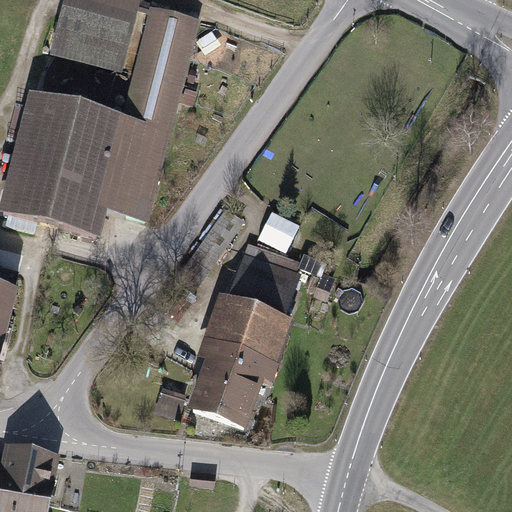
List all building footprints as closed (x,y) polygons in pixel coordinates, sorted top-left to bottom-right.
[(140,0),(62,0),(49,56),(121,75),(140,0)] [(199,23),(151,10),(123,120),(28,95),(0,202),(0,215),(100,242),(108,214),(147,224),(199,23)] [(192,71),(188,82),(194,84),(198,72),(192,71)] [(198,94),(185,90),(181,104),(193,108),(198,94)] [(174,282),(194,296),(245,224),(225,210),(174,282)] [(299,227),(272,214),(259,241),(286,254),(299,227)] [(219,297),(204,339),(278,365),(293,323),(284,320),(304,265),(248,245),(228,301),(219,297)] [(323,275),(315,298),(327,302),(336,280),(323,275)] [(0,347),(14,292),(0,288),(0,347)] [(278,365),(204,339),(195,363),(202,366),(186,413),(244,433),(261,383),(271,386),(278,365)] [(162,395),(155,415),(179,423),(185,403),(162,395)] [(0,463),(0,497),(49,507),(58,458),(3,447),(0,463)] [(191,487),(215,489),(215,480),(192,478),(191,487)] [(47,511),(49,507),(0,497),(0,511),(47,511)]
